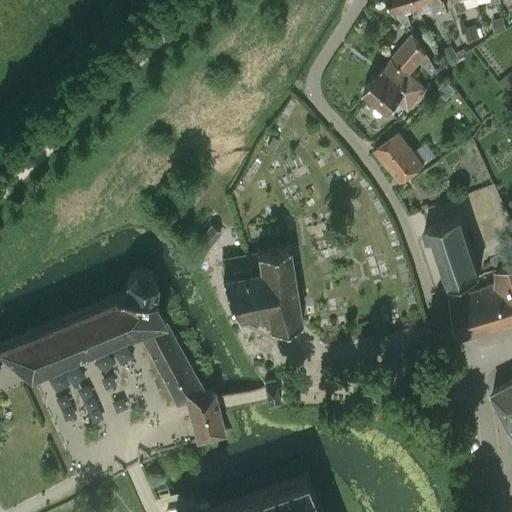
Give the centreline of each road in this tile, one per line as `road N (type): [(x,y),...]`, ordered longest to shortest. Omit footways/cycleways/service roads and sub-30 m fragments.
road 1 (residential): [(361,0),(313,73),(314,97),(372,170),(461,362)]
road 2 (residential): [(276,391),(461,362)]
road 3 (residential): [(496,511),(482,405),(461,362)]
